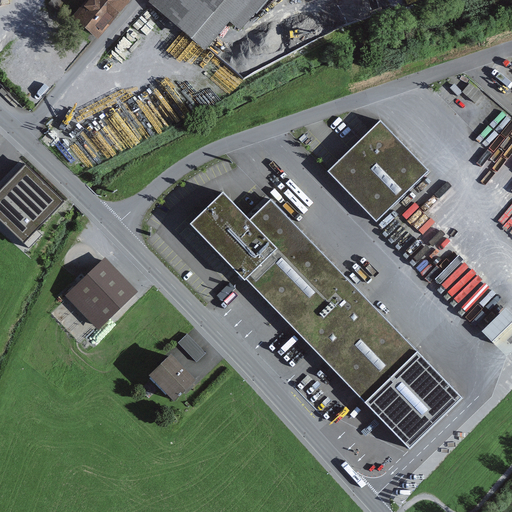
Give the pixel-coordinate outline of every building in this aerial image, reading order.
[(65,0),(52,0),(49,4),(60,15),(70,4),(65,0)] [(130,0),(87,0),(71,18),(96,40),(130,0)] [(154,0),(149,6),(204,52),(229,23),(238,31),(264,0),(154,0)] [(40,20),(28,35),(44,48),(56,34),(40,20)] [(380,123),(327,173),(376,224),(429,173),(380,123)] [(0,220),(24,243),(64,201),(26,165),(0,191),(0,220)] [(225,195),(193,226),(366,404),(417,353),(268,202),(249,220),(225,195)] [(105,259),(66,296),(98,330),(137,293),(105,259)] [(511,314),(507,309),(482,333),(493,344),(511,325),(511,314)] [(188,334),(178,343),(197,363),(206,354),(188,334)] [(461,398),(417,353),(366,404),(410,448),(461,398)] [(171,357),(149,378),(175,403),(196,382),(171,357)]
